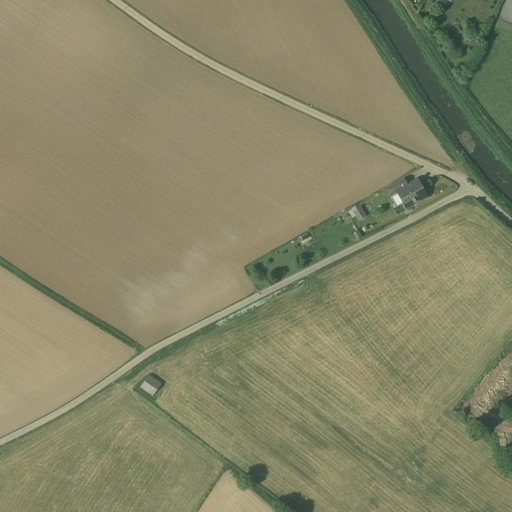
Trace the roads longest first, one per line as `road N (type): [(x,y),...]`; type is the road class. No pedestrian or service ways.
road 1 (residential): [(0,443),(163,345),(470,188)]
road 2 (residential): [(470,188),(216,69),(113,0)]
